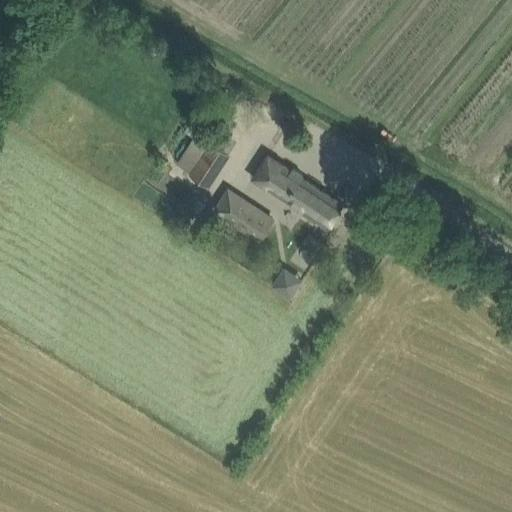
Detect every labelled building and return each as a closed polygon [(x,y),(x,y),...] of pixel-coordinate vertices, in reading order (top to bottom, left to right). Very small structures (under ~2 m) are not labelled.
[(196,132),(176,162),(192,172),(192,173),(209,184),(229,154),(226,153),(211,143),(209,141),(201,136),(196,132)] [(343,204),(283,165),(269,155),(254,178),(328,227),(343,204)] [(229,190),(216,210),(260,239),(274,219),(229,190)] [(193,228),(206,206),(187,195),(174,217),(193,228)] [(283,271),(271,288),(290,301),(302,284),(283,271)]
